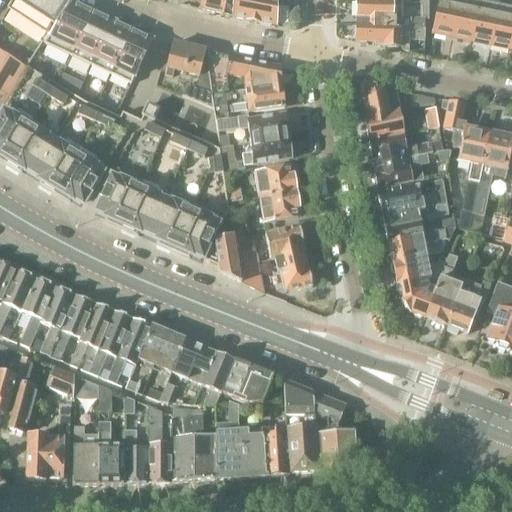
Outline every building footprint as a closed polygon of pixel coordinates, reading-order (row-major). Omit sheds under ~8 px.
[(47,35),(68,3),(63,0),(13,0),(8,9),(47,35)] [(275,27),(275,0),(201,0),(199,11),(232,19),(275,27)] [(451,38),(458,0),(438,0),(432,34),(451,38)] [(470,42),(479,2),(470,0),(458,0),(451,38),(470,42)] [(355,26),(355,27),(383,28),(383,30),(423,31),(424,20),(419,20),(400,20),(401,3),(356,2),(355,20),(355,21),(355,25),(355,26)] [(498,6),(479,2),(470,42),(490,46),(498,6)] [(71,58),(91,14),(90,13),(89,15),(90,15),(89,16),(81,12),(83,10),(69,4),(44,45),(71,58)] [(428,4),(419,4),(419,20),(424,20),(425,20),(425,21),(428,21),(428,4)] [(511,8),(498,6),(490,46),(509,50),(511,34),(511,8)] [(90,67),(111,23),(100,18),(99,21),(92,17),(92,16),(93,15),(91,14),(71,58),(90,67)] [(90,67),(110,76),(130,33),(129,32),(128,33),(129,33),(128,34),(121,31),(122,28),(111,23),(90,67)] [(423,42),(423,31),(383,30),(383,28),(355,27),(355,43),(358,43),(358,44),(374,44),(374,47),(382,47),(382,49),(400,49),(402,53),(408,54),(408,41),(423,42)] [(131,34),(132,33),(130,33),(110,76),(130,86),(151,42),(138,36),(137,39),(131,35),(131,34)] [(211,94),(205,53),(172,45),(164,76),(172,78),(173,71),(199,77),(195,90),(211,94)] [(0,108),(25,70),(3,55),(0,53),(0,108)] [(211,96),(226,94),(225,78),(243,81),(245,92),(281,88),(279,72),(274,68),(229,59),(205,53),(211,94),(211,96)] [(31,87),(47,97),(51,90),(36,80),(31,87)] [(363,101),(367,118),(399,112),(395,92),(364,85),(364,86),(361,89),(361,88),(361,91),(359,93),(361,100),(363,101)] [(182,97),(212,109),(209,94),(195,91),(186,86),(182,97)] [(211,96),(214,115),(215,121),(228,120),(226,107),(247,104),(248,114),(284,109),(281,88),(245,92),(226,94),(211,96)] [(67,99),(51,90),(47,97),(63,106),(67,99)] [(419,108),(422,107),(433,105),(432,100),(417,97),(419,108)] [(452,148),(460,150),(464,129),(465,126),(460,125),(464,106),(448,103),(442,131),(453,133),(451,143),(453,144),(452,148)] [(0,162),(5,165),(33,120),(8,105),(0,117),(0,162)] [(426,131),(437,129),(438,129),(433,105),(422,107),(426,131)] [(94,123),(97,115),(80,108),(77,115),(94,123)] [(368,143),(402,137),(402,136),(403,136),(399,112),(367,118),(363,119),(368,143)] [(94,123),(111,130),(114,123),(97,115),(94,123)] [(248,128),(250,143),(287,138),(284,116),(248,121),(247,117),(228,120),(215,121),(216,133),(248,128)] [(57,135),(33,120),(5,165),(19,174),(22,170),(24,171),(25,170),(33,174),(57,135)] [(164,132),(147,125),(144,132),(160,140),(164,132)] [(457,163),(471,165),(458,231),(470,234),(490,135),(478,132),(479,130),(467,127),(467,130),(464,129),(460,150),(457,163)] [(499,136),(490,135),(470,234),(480,237),(494,172),(505,175),(511,144),(511,138),(510,139),(510,136),(499,134),(499,136)] [(81,150),(57,135),(33,174),(40,179),(39,181),(42,182),(39,186),(53,195),(81,150)] [(170,144),(186,151),(190,144),(173,136),(170,144)] [(405,149),(402,137),(368,143),(371,159),(373,167),(426,157),(437,155),(442,154),(440,142),(415,147),(405,149)] [(291,160),(287,138),(250,143),(251,154),(240,156),(241,161),(235,161),(233,153),(220,155),(223,173),(244,170),(243,167),(291,160)] [(190,144),(186,151),(203,159),(207,151),(190,144)] [(106,165),(81,150),(53,195),(68,204),(70,200),(73,201),(73,199),(82,204),(88,194),(89,194),(95,184),(94,184),(106,165)] [(447,153),(442,154),(437,155),(439,164),(448,162),(450,153),(447,153)] [(212,158),(214,174),(222,173),(220,157),(212,158)] [(373,175),(376,191),(423,182),(420,168),(428,166),(426,157),(373,167),(374,174),(373,175)] [(255,174),(259,198),(296,193),(293,175),(290,176),(289,168),(255,174)] [(101,201),(96,212),(105,216),(104,218),(107,219),(105,223),(120,230),(142,181),(115,169),(106,190),(101,201)] [(143,182),(142,181),(120,230),(136,237),(138,232),(140,233),(141,232),(149,235),(168,193),(167,193),(163,202),(156,198),(156,197),(155,196),(158,189),(142,182),(143,182)] [(377,195),(382,220),(446,207),(441,182),(433,183),(435,196),(422,199),(422,201),(415,202),(412,188),(377,195)] [(238,188),(225,191),(228,203),(240,201),(238,188)] [(194,204),(168,193),(149,235),(157,239),(156,241),(159,242),(157,246),(172,253),(194,204)] [(296,193),(259,198),(263,224),(298,219),(296,210),(299,210),(296,193)] [(194,204),(172,253),(188,260),(189,255),(192,256),(193,255),(202,259),(207,248),(212,237),(211,237),(221,216),(194,204)] [(448,217),(446,207),(382,220),(387,244),(422,237),(420,227),(424,222),(448,217)] [(441,222),(443,232),(455,230),(453,219),(441,222)] [(511,219),(509,219),(501,243),(511,246),(511,219)] [(233,233),(246,231),(244,221),(230,223),(233,233)] [(274,261),(303,254),(302,246),(303,246),(302,244),(304,241),(305,240),(303,232),(299,230),(299,228),(264,236),(270,262),(274,261)] [(443,232),(422,237),(387,244),(391,263),(426,256),(424,246),(449,241),(455,230),(443,232)] [(233,237),(214,241),(219,274),(241,284),(238,269),(236,256),(233,237)] [(236,256),(238,269),(257,265),(254,252),(236,256)] [(281,302),(284,293),(284,294),(312,289),(311,287),(314,283),(312,275),(308,273),(308,271),(307,271),(303,254),(274,261),(277,274),(280,274),(284,293),(266,285),(261,286),(263,295),(281,302)] [(426,256),(391,263),(395,285),(426,279),(430,278),(430,277),(432,278),(437,267),(428,269),(426,256)] [(424,319),(445,327),(461,287),(449,282),(457,260),(448,256),(444,265),(438,281),(435,290),(424,319)] [(432,278),(438,281),(444,265),(438,263),(437,267),(432,278)] [(0,305),(0,306),(16,272),(0,264),(0,305)] [(263,295),(261,286),(257,265),(238,269),(241,284),(263,295)] [(0,328),(9,310),(20,315),(35,280),(16,272),(0,306),(0,305),(0,328)] [(409,313),(424,319),(435,290),(427,287),(426,279),(395,285),(399,300),(402,302),(401,306),(405,310),(409,309),(409,313)] [(54,289),(35,280),(20,315),(30,319),(18,345),(35,352),(37,347),(30,344),(39,324),(40,324),(54,289)] [(478,293),(461,287),(445,327),(467,335),(475,313),(479,315),(490,286),(482,283),(478,293)] [(509,349),(511,350),(511,347),(511,290),(497,284),(485,315),(494,319),(486,340),(496,344),(495,345),(497,349),(505,352),(509,350),(509,349)] [(49,358),(51,353),(74,297),(54,289),(40,324),(49,328),(38,354),(49,358)] [(68,336),(80,341),(95,306),(74,297),(51,353),(60,357),(68,336)] [(113,313),(95,306),(80,341),(70,366),(78,369),(87,346),(98,351),(113,313)] [(103,361),(113,366),(132,321),(113,313),(98,351),(93,364),(86,362),(82,371),(89,373),(96,377),(103,361)] [(132,321),(113,366),(107,382),(114,385),(125,361),(136,365),(137,361),(150,329),(132,321)] [(137,361),(153,368),(166,335),(150,329),(137,361)] [(184,342),(166,335),(153,368),(171,375),(184,342)] [(196,371),(207,376),(215,355),(184,342),(171,375),(186,381),(188,377),(192,378),(196,371)] [(0,346),(0,416),(5,417),(16,378),(1,374),(7,349),(0,346)] [(234,362),(215,355),(207,376),(202,387),(210,390),(203,406),(214,405),(219,394),(221,395),(234,362)] [(21,360),(16,378),(5,417),(3,425),(8,427),(7,430),(24,435),(38,384),(27,381),(31,363),(21,360)] [(261,405),(272,378),(234,362),(221,395),(247,406),(261,405)] [(53,367),(45,387),(72,400),(73,376),(53,367)] [(84,380),(73,376),(72,400),(73,400),(97,401),(97,413),(98,413),(98,386),(84,380)] [(167,385),(163,393),(160,400),(167,403),(173,387),(167,385)] [(111,391),(98,386),(98,413),(110,414),(111,391)] [(160,403),(160,400),(163,393),(150,388),(146,397),(160,403)] [(312,394),(284,388),(283,388),(285,418),(299,417),(298,408),(312,411),(313,416),(338,426),(345,407),(312,394)] [(133,414),(134,401),(124,397),(123,414),(133,414)] [(241,480),(238,432),(238,424),(238,417),(238,407),(228,403),(228,425),(215,426),(215,437),(214,482),(241,480)] [(57,439),(27,438),(25,482),(45,483),(45,480),(61,481),(62,467),(68,467),(71,407),(59,407),(57,439)] [(147,486),(171,485),(171,445),(161,445),(161,413),(147,407),(147,448),(147,486)] [(268,420),(268,408),(260,409),(260,420),(268,420)] [(175,445),(171,445),(171,485),(192,483),(192,410),(172,409),(172,418),(181,417),(182,438),(174,439),(175,445)] [(201,410),(192,410),(192,483),(214,482),(215,437),(202,438),(201,416),(201,410)] [(288,476),(317,474),(315,435),(314,427),(312,417),(303,418),(304,428),(286,429),(287,437),(286,437),(288,476)] [(97,423),(97,436),(97,488),(123,487),(123,445),(109,445),(109,436),(109,423),(97,423)] [(72,488),(97,488),(97,436),(85,436),(85,428),(73,428),(72,436),(72,446),(72,488)] [(264,478),(262,438),(262,431),(238,432),(241,480),(264,478)] [(123,432),(123,445),(123,487),(147,486),(147,448),(136,448),(136,432),(123,432)] [(338,434),(315,435),(317,474),(351,472),(355,468),(353,433),(338,434)] [(286,437),(262,438),(264,478),(288,476),(286,437)]
